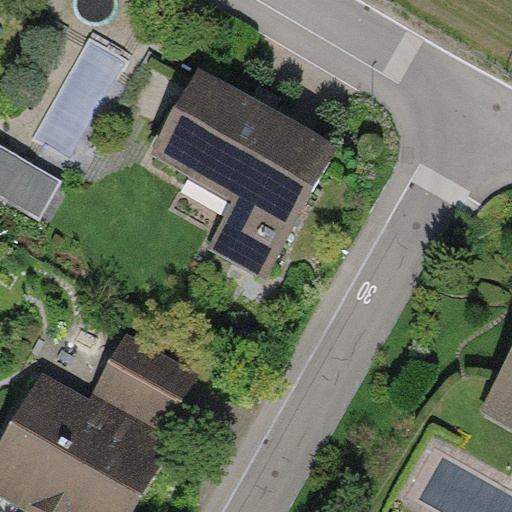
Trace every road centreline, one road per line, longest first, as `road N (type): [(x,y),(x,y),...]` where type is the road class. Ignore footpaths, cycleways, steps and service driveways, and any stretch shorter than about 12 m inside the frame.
road 1 (residential): [(488,107),(255,511)]
road 2 (residential): [(488,107),(305,0)]
